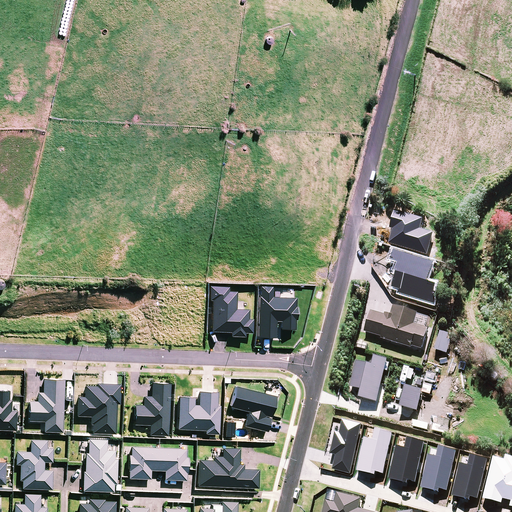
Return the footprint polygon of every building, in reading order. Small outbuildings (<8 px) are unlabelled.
[(428,262),(420,262),(421,274),(429,274),(428,262)] [(416,312),(393,306),(390,316),(368,310),(360,340),(376,345),(378,338),(422,350),(428,328),(413,324),(416,312)] [(352,330),(345,328),(340,343),(348,345),(352,330)] [(364,368),(356,366),(354,379),(362,381),(364,368)] [(343,372),(337,370),(331,389),(338,391),(343,372)]
